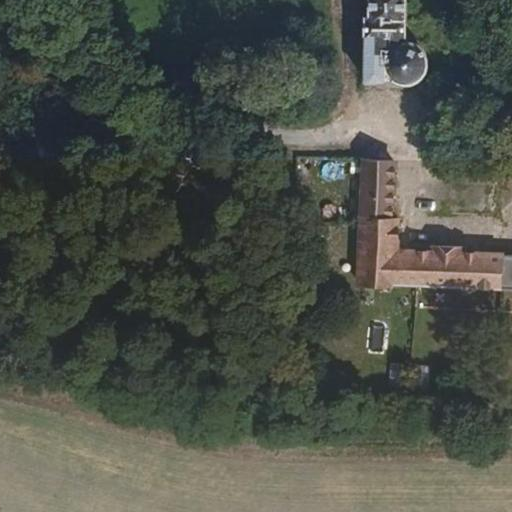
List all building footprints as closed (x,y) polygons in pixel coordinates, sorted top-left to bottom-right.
[(367,17),(365,83),(393,83),(401,86),(412,85),(421,79),(426,67),(424,55),(418,49),(404,43),(404,0),(369,0),(369,17),(367,17)] [(501,291),(503,257),(388,251),(392,163),(360,161),(356,282),(501,291)] [(511,257),(503,257),(501,291),(511,291),(511,257)] [(402,406),(407,325),(392,325),(385,405),(402,406)] [(433,327),(415,326),(410,407),(428,408),(433,327)]
